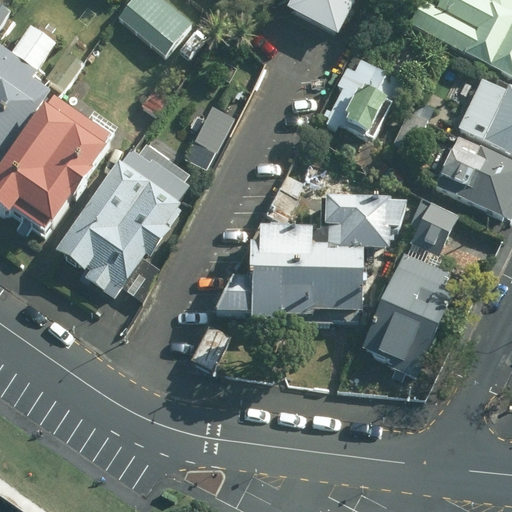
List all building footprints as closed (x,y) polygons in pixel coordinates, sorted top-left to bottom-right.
[(161,63),(189,30),(153,0),(134,0),(115,22),(161,63)] [(357,12),(334,0),(299,0),(291,16),(342,42),(357,12)] [(363,0),(334,0),(357,12),(363,0)] [(511,88),(511,8),(497,0),(494,0),(489,9),(473,0),(441,0),(433,14),(419,7),(406,30),(511,88)] [(0,30),(8,19),(0,13),(0,30)] [(0,162),(45,97),(28,85),(53,49),(27,31),(8,60),(0,54),(0,162)] [(81,69),(62,56),(42,84),(60,98),(81,69)] [(398,88),(350,62),(320,122),(325,125),(323,130),(333,135),(335,130),(368,146),(372,138),(410,158),(426,127),(388,108),(398,88)] [(511,164),(511,94),(507,92),(504,99),(480,86),(455,136),(511,164)] [(151,96),(139,111),(155,123),(166,107),(151,96)] [(39,122),(35,119),(0,168),(0,230),(4,224),(36,246),(60,212),(63,215),(83,185),(81,184),(96,162),(95,161),(103,149),(47,110),(39,122)] [(187,165),(210,177),(239,123),(215,112),(187,165)] [(508,229),(511,220),(511,169),(456,142),(431,191),(508,229)] [(131,170),(127,167),(63,258),(92,279),(96,273),(100,276),(95,283),(124,305),(154,262),(158,265),(179,235),(175,232),(189,211),(186,209),(198,191),(194,188),(200,180),(157,149),(148,162),(140,157),(131,170)] [(298,188),(285,182),(262,223),(281,234),(297,206),(298,188)] [(315,212),(314,237),(254,236),(254,253),(245,253),(244,289),(228,289),(211,322),(246,322),(245,331),(275,330),(275,327),(355,326),(355,316),(360,316),(360,285),(356,284),(356,259),(383,259),(383,239),(393,239),(404,209),(319,208),(319,212),(315,212)] [(453,222),(426,208),(409,250),(437,262),(453,222)] [(445,282),(401,260),(357,356),(386,369),(384,375),(412,388),(454,298),(440,292),(445,282)] [(228,344),(207,332),(187,367),(209,379),(228,344)]
